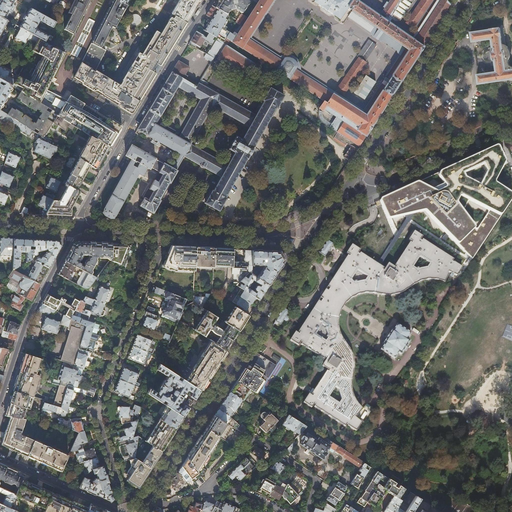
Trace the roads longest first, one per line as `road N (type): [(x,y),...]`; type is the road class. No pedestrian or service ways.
road 1 (residential): [(165,234),(95,412),(129,511)]
road 2 (residential): [(307,248),(146,495)]
road 3 (residential): [(75,229),(209,0)]
road 4 (tertiary): [(462,10),(353,176)]
road 5 (residential): [(0,403),(26,318),(75,229)]
road 6 (residential): [(199,492),(253,438),(316,480),(306,511)]
road 7 (tertiary): [(511,126),(385,183)]
road 8 (residential): [(118,511),(0,458)]
